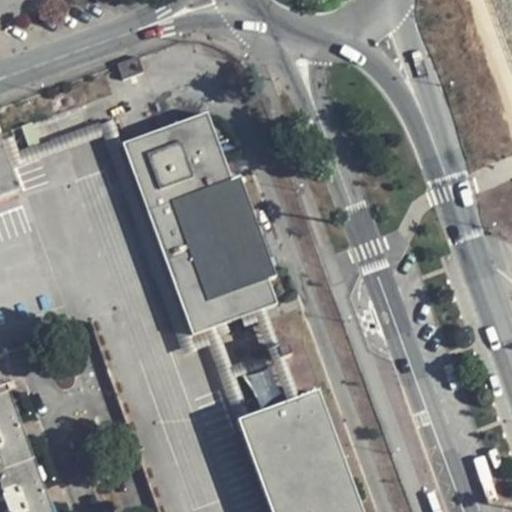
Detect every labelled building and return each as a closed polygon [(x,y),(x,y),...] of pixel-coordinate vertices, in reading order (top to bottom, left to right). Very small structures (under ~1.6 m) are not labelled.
[(140,59),(119,66),(124,83),(146,76),(140,59)] [(208,116),(124,147),(143,198),(194,336),(241,318),(260,311),(276,305),(267,280),(275,276),(240,179),(231,182),(208,116)] [(0,198),(18,192),(0,144),(0,198)] [(260,311),(241,318),(244,327),(252,324),(283,407),(295,403),(279,362),(275,352),(260,311)] [(284,348),(275,352),(279,362),(289,359),(284,348)] [(238,424),(269,511),(359,511),(316,395),(295,403),(283,407),(238,424)] [(44,511),(40,500),(33,502),(15,452),(22,449),(12,422),(5,424),(0,411),(0,511),(44,511)]
